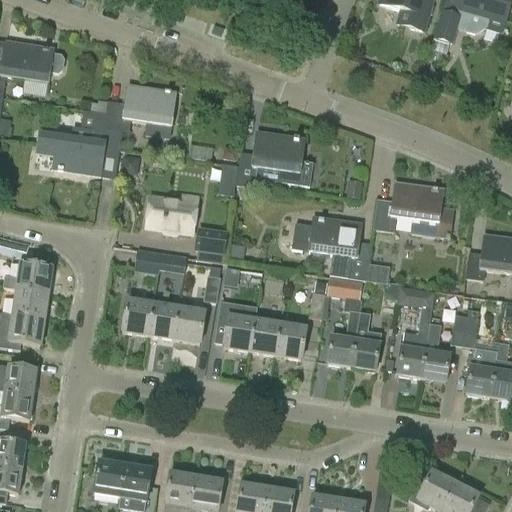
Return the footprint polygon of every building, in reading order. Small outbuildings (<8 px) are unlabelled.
[(380,0),(378,7),(413,17),(409,31),(423,35),(432,0),(380,0)] [(462,0),(456,21),(440,16),(432,43),(452,49),(457,33),(474,37),(486,32),(489,21),(504,25),(511,0),(462,0)] [(0,105),(2,105),(6,81),(48,87),(49,77),(58,78),(62,74),(64,64),(60,59),(52,58),(53,53),(6,46),(2,66),(0,65),(0,105)] [(125,108),(107,105),(105,118),(103,132),(122,135),(129,136),(130,125),(145,127),(144,140),(168,143),(170,131),(175,97),(128,90),(125,108)] [(105,118),(90,116),(75,113),(70,142),(39,138),(36,159),(54,161),(52,174),(99,181),(115,183),(122,135),(103,132),(105,118)] [(11,124),(0,122),(0,136),(9,138),(11,124)] [(235,189),(254,192),(255,182),(309,189),(312,167),(300,166),(304,143),(256,137),(253,158),(240,157),(235,189)] [(238,154),(226,152),(225,163),(237,165),(238,154)] [(361,187),(347,186),(345,201),(358,203),(361,187)] [(449,243),(453,213),(440,211),(442,194),(394,187),(392,206),(377,203),(373,234),(393,237),(395,221),(411,223),(409,238),(449,243)] [(150,200),(145,232),(192,239),(197,200),(180,198),(180,204),(150,200)] [(367,275),(368,268),(371,249),(358,247),(360,229),(312,222),(311,230),(295,228),(291,253),(350,261),(348,283),(365,286),(366,275),(367,275)] [(195,257),(223,261),(226,238),(198,234),(195,257)] [(511,277),(511,243),(483,240),(481,258),(468,256),(464,282),(483,285),(484,275),(511,277)] [(157,273),(159,259),(137,255),(135,270),(157,273)] [(184,263),(159,259),(157,273),(182,277),(184,263)] [(46,299),(50,273),(18,268),(16,283),(4,281),(2,293),(15,295),(46,299)] [(369,275),(368,285),(386,287),(389,271),(368,268),(367,275),(369,275)] [(216,307),(220,282),(219,282),(220,272),(212,271),(211,281),(207,280),(202,305),(216,307)] [(240,275),(226,273),(224,283),(219,308),(232,310),(236,285),(238,286),(240,275)] [(268,273),(264,296),(281,299),(285,277),(268,273)] [(342,284),(339,301),(359,304),(361,287),(342,284)] [(385,291),(384,307),(395,308),(397,292),(385,291)] [(409,309),(430,312),(433,296),(399,291),(397,307),(398,307),(409,309)] [(15,295),(11,320),(42,325),(46,299),(15,295)] [(321,324),(325,299),(312,297),(308,322),(321,324)] [(151,309),(125,305),(120,336),(146,340),(151,309)] [(146,340),(172,343),(177,313),(151,309),(146,340)] [(511,310),(506,310),(503,323),(511,324),(511,310)] [(202,317),(177,313),(172,343),(198,347),(202,317)] [(462,351),(473,353),(470,370),(469,370),(464,399),(489,403),(496,355),(474,351),(478,323),(476,323),(478,315),(468,313),(466,321),(462,351)] [(325,368),(349,372),(358,317),(349,315),(346,333),(345,342),(330,340),(325,368)] [(369,318),(358,317),(349,372),(373,375),(379,338),(366,336),(369,318)] [(42,325),(11,320),(0,318),(0,351),(20,355),(21,347),(39,350),(42,325)] [(450,349),(462,351),(466,321),(454,319),(450,349)] [(222,352),(248,356),(252,325),(227,321),(222,352)] [(248,356),(273,360),(278,329),(252,325),(248,356)] [(420,383),(428,328),(419,326),(417,340),(402,338),(396,379),(420,383)] [(448,359),(436,357),(441,330),(428,328),(420,383),(444,387),(448,359)] [(278,329),(273,360),(299,364),(304,333),(278,329)] [(489,403),(511,406),(511,367),(506,366),(508,349),(498,347),(496,355),(489,403)] [(0,395),(31,401),(34,375),(6,371),(0,370),(0,395)] [(0,420),(27,425),(31,401),(0,395),(0,420)] [(0,445),(0,470),(21,473),(24,449),(0,445)] [(93,498),(120,502),(124,471),(98,467),(93,498)] [(0,508),(5,509),(7,497),(17,499),(21,473),(0,470),(0,508)] [(144,511),(150,474),(124,471),(120,502),(118,511),(144,511)] [(427,511),(429,510),(432,511),(441,511),(454,487),(431,475),(424,491),(416,487),(409,500),(407,505),(422,511),(427,511)] [(190,511),(195,481),(170,477),(164,511),(190,511)] [(376,502),(375,502),(373,511),(386,511),(388,504),(392,480),(379,478),(376,502)] [(217,511),(222,486),(195,481),(190,511),(217,511)] [(471,511),(478,499),(454,487),(441,511),(471,511)] [(237,511),(263,511),(266,493),(241,489),(237,511)] [(266,493),(263,511),(290,511),(293,497),(266,493)] [(310,511),(336,511),(337,504),(312,500),(310,511)]
